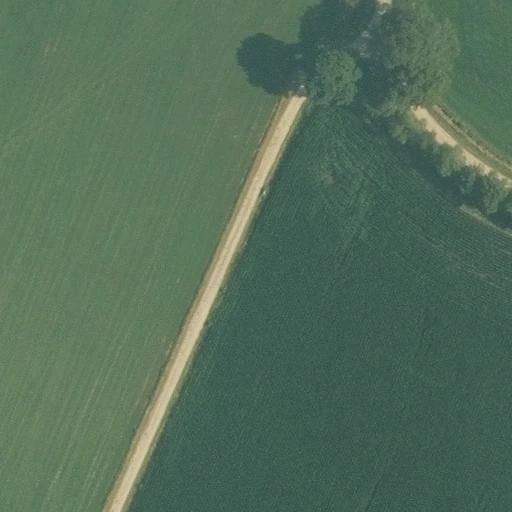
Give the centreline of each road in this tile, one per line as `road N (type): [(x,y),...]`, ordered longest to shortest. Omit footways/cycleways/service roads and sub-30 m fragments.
road 1 (track): [(384,51),(332,58),(294,97),(110,511)]
road 2 (track): [(511,186),(451,145),(416,109),(386,61),(388,0)]
